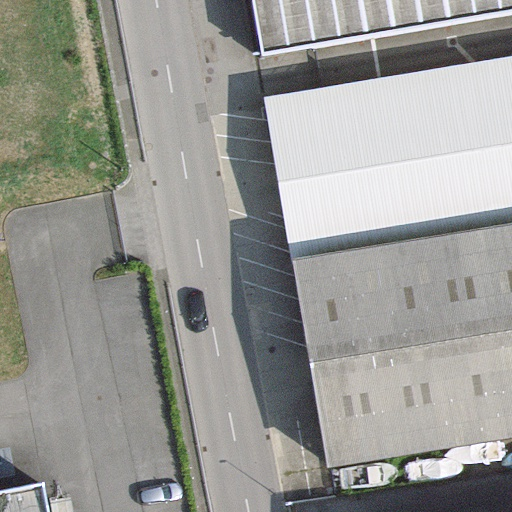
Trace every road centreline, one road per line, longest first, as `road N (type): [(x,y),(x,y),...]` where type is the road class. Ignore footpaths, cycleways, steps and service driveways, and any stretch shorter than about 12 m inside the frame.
road 1 (tertiary): [(153,0),(246,511)]
road 2 (unknown): [(169,98),(511,46)]
